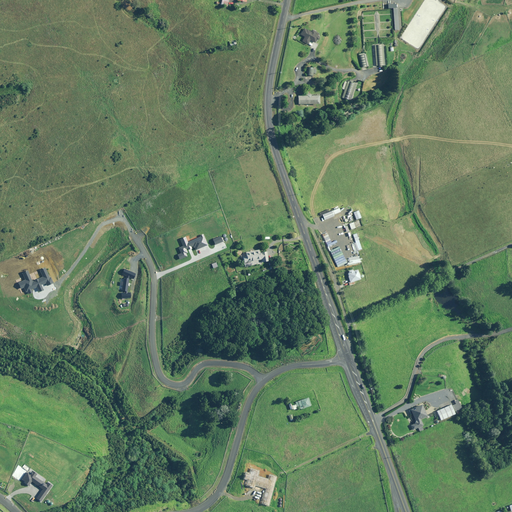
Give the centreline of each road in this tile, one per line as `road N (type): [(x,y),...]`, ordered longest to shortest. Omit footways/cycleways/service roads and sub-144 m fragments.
road 1 (secondary): [(349,354),(268,119),(286,0)]
road 2 (residential): [(262,378),(224,361),(202,362),(183,380),(158,374),(149,350),(151,271),(122,219)]
road 3 (secondary): [(405,511),(349,354)]
road 4 (residential): [(262,378),(246,401),(221,488),(192,511)]
